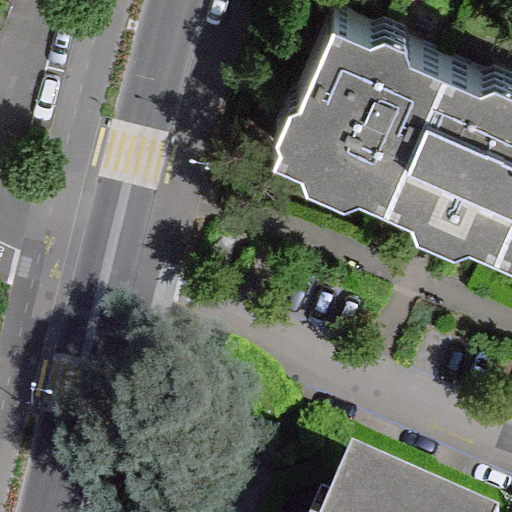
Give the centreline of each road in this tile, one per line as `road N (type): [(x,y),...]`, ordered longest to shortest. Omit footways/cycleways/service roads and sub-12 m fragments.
road 1 (residential): [(511,441),(111,264)]
road 2 (tertiary): [(177,0),(111,264)]
road 3 (tertiary): [(111,264),(50,511)]
